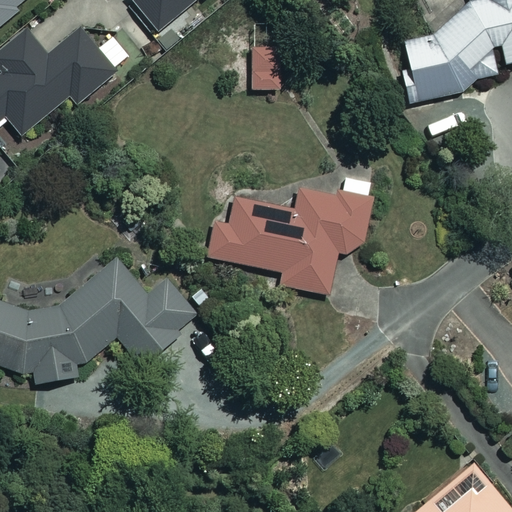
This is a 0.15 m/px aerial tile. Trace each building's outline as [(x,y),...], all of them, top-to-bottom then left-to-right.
[(0,0),(0,26),(19,11),(15,6),(22,0),(0,0)] [(131,0),(157,31),(196,0),(131,0)] [(511,0),(468,0),(469,3),(430,33),(399,39),(405,67),(399,69),(407,102),(467,89),(465,80),(497,73),(490,46),(499,44),(504,63),(511,60),(511,0)] [(115,72),(80,28),(46,56),(24,29),(0,48),(0,71),(1,73),(0,74),(0,124),(8,118),(20,134),(67,96),(74,105),(115,72)] [(280,46),(250,46),(250,89),(280,89),(280,46)] [(222,218),(214,217),(206,257),(280,272),(277,285),(329,295),(337,257),(362,239),(374,181),(345,175),(342,190),(298,182),(293,206),(227,193),(222,218)] [(199,313),(160,270),(142,288),(117,262),(91,286),(81,285),(58,311),(0,292),(0,364),(35,373),(36,384),(79,374),(77,363),(117,340),(143,366),(199,313)] [(511,511),(473,464),(415,511),(511,511)]
